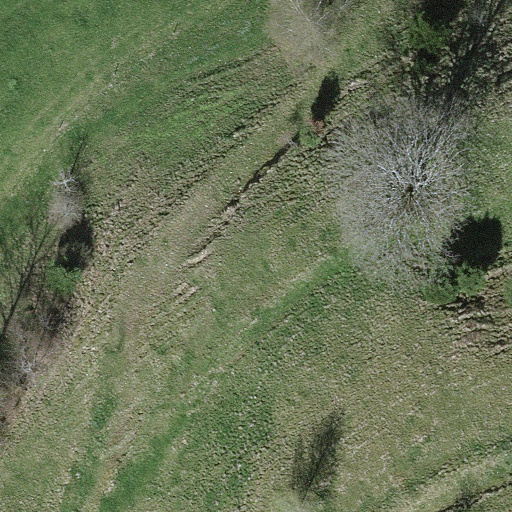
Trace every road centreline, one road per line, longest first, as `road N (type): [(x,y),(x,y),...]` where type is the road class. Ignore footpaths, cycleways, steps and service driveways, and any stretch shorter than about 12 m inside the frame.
road 1 (track): [(401,0),(202,202),(150,266),(117,343),(72,511)]
road 2 (track): [(109,511),(267,310),(385,233),(468,225),(511,196)]
road 3 (track): [(511,459),(403,511)]
